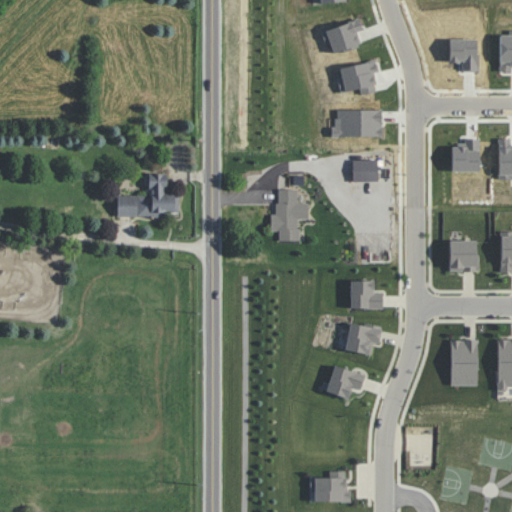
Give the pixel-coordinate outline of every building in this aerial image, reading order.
[(378,160),(353,159),(352,180),(377,181),(378,160)] [(167,173),(149,173),(149,195),(117,195),(117,217),(162,216),(162,211),(179,211),(179,194),(167,194),(167,173)] [(278,240),(299,240),(299,219),(308,219),(308,203),(297,203),(297,189),(275,189),(274,230),(279,231),(278,240)] [(511,231),(500,231),(501,272),(511,271),(511,231)] [(453,240),(452,268),(481,269),(483,241),(453,240)] [(354,280),(375,278),(376,291),(386,292),(388,305),(356,309),(354,280)] [(386,326),(383,341),(376,340),(374,353),(347,348),(353,320),(386,326)] [(503,336),(511,335),(511,381),(503,381),(503,336)] [(456,338),(480,338),(481,381),(455,381),(456,338)] [(371,374),(366,385),(355,383),(353,396),(330,389),(340,365),(371,374)] [(357,501),(358,489),(350,489),(350,470),(333,470),(335,477),(316,477),(315,502),(357,501)]
